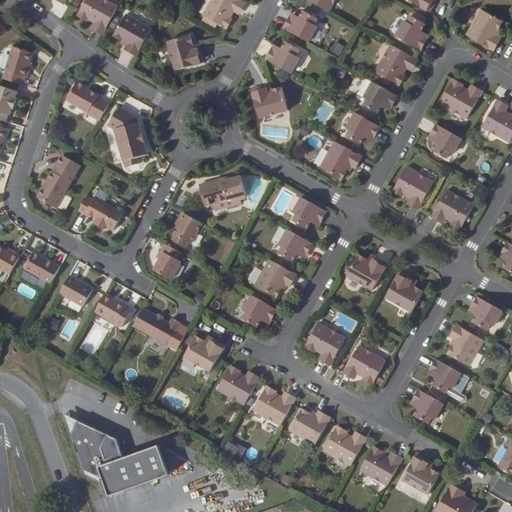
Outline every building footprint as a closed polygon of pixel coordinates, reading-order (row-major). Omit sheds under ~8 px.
[(88,19),(95,23),(99,25),(95,30),(103,34),(118,7),(105,0),(86,0),(78,16),(87,21),(88,19)] [(230,18),(234,11),(236,8),(242,11),(246,3),(240,0),(211,0),(203,15),(227,29),(233,19),(230,18)] [(308,0),(329,12),(335,0),(308,0)] [(408,0),(430,12),(436,0),(408,0)] [(501,39),(498,37),(496,36),(499,31),(499,30),(503,22),(482,9),(467,35),(494,51),(501,39)] [(300,17),(298,17),(297,20),(290,16),(284,28),(309,42),(318,26),(315,25),(318,18),(304,10),(300,17)] [(413,16),(416,18),(418,15),(424,18),(421,21),(425,23),(428,18),(416,11),(413,16)] [(122,41),(122,42),(127,45),(127,46),(125,49),(137,56),(152,29),(126,14),(114,36),(122,41)] [(422,35),(423,32),(422,31),(426,24),(421,21),(424,18),(418,15),(416,18),(413,16),(412,16),(408,22),(405,20),(396,36),(421,50),(428,39),(422,35)] [(205,63),(201,48),(198,49),(197,44),(194,45),(191,35),(168,42),(176,71),(205,63)] [(329,51),(339,56),(344,46),(334,41),(329,51)] [(279,51),(273,48),(266,59),(291,73),(300,58),(297,56),(301,50),(286,42),(282,49),(281,48),(279,51)] [(403,75),(407,68),(409,65),(415,68),(419,60),(391,45),(376,72),(377,72),(375,76),(388,83),(390,80),(400,85),(405,76),(403,75)] [(32,63),(30,62),(34,53),(14,46),(3,79),(23,85),(26,77),(28,77),(32,63)] [(373,82),(366,78),(358,94),(364,97),(373,82)] [(483,91),(476,87),(472,93),(469,91),(462,87),(463,84),(454,79),(440,103),(468,118),(483,91)] [(87,114),(100,121),(110,103),(98,96),(99,95),(87,88),(88,87),(78,82),(67,100),(88,112),(87,114)] [(382,106),(384,107),(390,111),(392,108),(398,96),(373,82),(364,97),(367,99),(364,105),(378,113),(382,106)] [(13,108),(14,108),(18,99),(16,98),(18,92),(0,85),(0,119),(6,122),(9,115),(10,115),(13,108)] [(273,90),(272,87),(267,88),(266,86),(252,90),(260,118),(289,110),(283,88),(273,90)] [(511,114),(506,111),(502,109),(506,104),(498,100),(483,127),(510,143),(511,138),(511,114)] [(125,161),(127,167),(141,163),(139,157),(149,154),(140,122),(137,123),(135,115),(119,107),(108,126),(115,129),(124,161),(125,161)] [(365,137),(366,138),(368,135),(374,138),(381,127),(356,112),(347,128),(350,130),(347,136),(361,144),(365,137)] [(437,139),(435,142),(437,143),(432,150),(447,158),(450,152),(453,154),(462,138),(437,124),(430,136),(437,139)] [(347,171),(348,172),(351,166),(356,168),(363,157),(335,141),(321,167),(342,179),(347,171)] [(76,175),(56,164),(37,197),(58,208),(76,175)] [(404,194),(411,198),(414,200),(411,206),(419,210),(422,204),(425,206),(437,184),(434,183),(407,167),(393,191),(403,197),(404,194)] [(231,175),(224,177),(223,180),(200,186),(204,202),(219,198),(238,193),(239,198),(247,196),(242,175),(234,177),(231,175)] [(199,184),(200,186),(223,180),(224,177),(199,184)] [(432,217),(439,221),(442,216),(446,218),(453,222),(452,224),(461,229),(474,205),(447,190),(444,188),(432,210),(435,212),(432,217)] [(147,193),(140,189),(137,195),(143,199),(147,193)] [(219,198),(221,203),(239,198),(238,193),(219,198)] [(96,197),(94,199),(87,196),(79,211),(96,221),(94,224),(104,229),(106,226),(114,230),(124,212),(117,208),(96,197)] [(314,219),(321,223),(327,211),(302,197),(293,213),(297,214),(293,221),(307,229),(311,221),(313,223),(314,219)] [(189,243),(192,244),(204,224),(182,211),(178,218),(182,219),(178,226),(173,234),(175,235),(173,240),(187,247),(189,243)] [(301,252),(307,255),(313,244),(288,229),(279,245),(283,247),(279,253),(293,261),(297,254),(299,255),(301,252)] [(223,251),(229,254),(234,242),(228,240),(223,251)] [(511,244),(508,242),(502,253),(508,257),(506,260),(508,261),(504,268),(511,272),(511,244)] [(182,262),(180,260),(183,254),(165,243),(157,257),(160,259),(154,270),(172,280),(182,262)] [(13,254),(7,250),(0,246),(0,268),(10,274),(22,255),(15,251),(13,254)] [(24,268),(51,284),(61,267),(34,251),(24,268)] [(374,259),(370,257),(368,260),(359,255),(347,275),(373,290),(388,264),(375,257),(374,259)] [(282,289),(283,290),(286,284),(287,285),(291,287),(297,275),(270,260),(255,285),(277,298),(282,289)] [(413,281),(414,279),(401,272),(386,297),(413,312),(424,292),(415,287),(417,284),(413,281)] [(60,294),(83,307),(94,288),(70,275),(60,294)] [(198,292),(193,299),(199,304),(204,296),(198,292)] [(135,310),(127,306),(127,305),(106,293),(95,312),(124,329),(135,310)] [(265,317),(271,321),(278,309),(252,295),(244,311),(247,313),(243,319),(257,327),(261,320),(263,321),(265,317)] [(477,311),(476,314),(477,316),(473,323),(487,331),(491,324),(494,326),(503,311),(477,296),(471,308),(477,311)] [(170,323),(144,308),(133,326),(160,341),(169,346),(181,322),(173,317),(170,323)] [(44,326),(54,331),(59,321),(50,316),(44,326)] [(326,356),(323,361),(331,366),(346,338),(319,323),(305,347),(315,352),(316,350),(323,354),(326,356)] [(450,337),(453,338),(454,339),(451,344),(453,345),(448,354),(469,366),(484,340),(457,325),(450,337)] [(211,341),(207,338),(205,341),(196,336),(185,357),(211,371),(225,346),(213,338),(211,341)] [(354,371),(358,373),(365,377),(364,380),(373,385),(387,361),(359,346),(344,373),(351,377),(354,371)] [(506,364),(510,358),(503,354),(500,361),(506,364)] [(436,374),(434,377),(436,378),(432,385),(446,393),(450,387),(453,389),(462,373),(436,359),(430,370),(436,374)] [(250,379),(246,377),(239,373),(241,371),(231,365),(218,389),(245,405),(261,378),(253,373),(250,379)] [(470,378),(462,373),(453,389),(450,387),(446,393),(463,403),(466,402),(467,399),(466,396),(461,393),(470,378)] [(286,399),(283,397),(276,393),(277,391),(267,386),(254,410),(281,425),(297,398),(289,394),(286,399)] [(419,405),(417,408),(419,409),(415,416),(429,424),(432,417),(435,419),(444,404),(419,390),(413,401),(419,405)] [(62,409),(72,435),(81,419),(62,409)] [(320,411),(318,413),(317,414),(312,411),(311,413),(302,409),(290,430),(316,445),(331,418),(320,411)] [(484,413),(481,421),(489,423),(492,415),(484,413)] [(103,477),(110,496),(167,475),(156,444),(120,456),(119,452),(103,458),(99,446),(106,434),(81,419),(72,435),(86,474),(101,481),(99,478),(103,477)] [(357,439),(353,437),(346,433),(347,431),(338,426),(324,450),(352,465),(367,438),(360,434),(357,439)] [(511,439),(509,438),(505,445),(510,447),(499,466),(511,473),(511,439)] [(227,439),(221,452),(238,460),(244,448),(227,439)] [(393,460),(389,458),(382,454),(383,451),(374,446),(360,470),(388,486),(403,458),(396,454),(393,460)] [(429,463),(430,461),(417,454),(403,480),(429,494),(440,474),(431,469),(433,466),(429,463)] [(280,480),(289,484),(293,477),(283,473),(280,480)] [(459,493),(461,489),(453,484),(450,489),(449,488),(436,511),(473,511),(478,504),(463,496),(459,493)]
